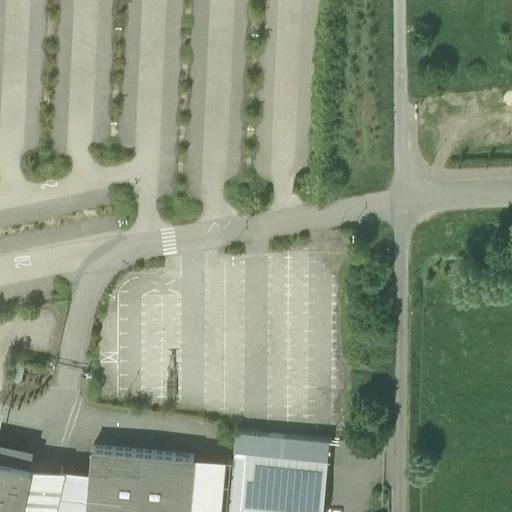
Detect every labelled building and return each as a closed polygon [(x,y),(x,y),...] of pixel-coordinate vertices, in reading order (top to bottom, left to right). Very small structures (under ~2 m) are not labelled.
[(246,450),(246,451),(327,458),(329,438),(236,430),(234,449),(246,450)] [(0,439),(0,457),(30,464),(33,447),(0,439)] [(188,511),(194,454),(93,445),(91,470),(87,511),(188,511)] [(322,511),(327,458),(246,451),(240,511),(322,511)] [(194,454),(188,511),(226,511),(231,458),(194,454)] [(0,511),(20,511),(30,464),(0,457),(0,511)] [(20,511),(87,511),(91,470),(30,464),(20,511)]
